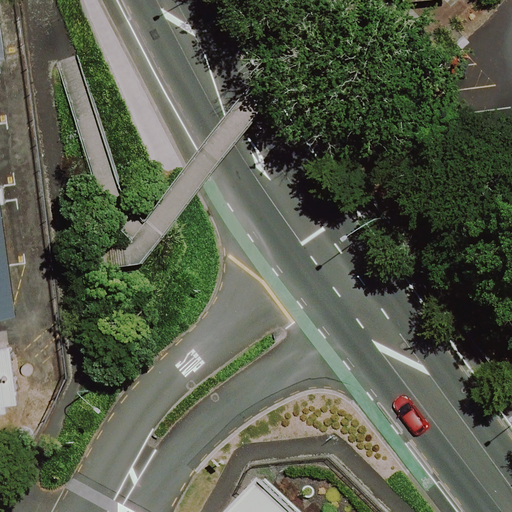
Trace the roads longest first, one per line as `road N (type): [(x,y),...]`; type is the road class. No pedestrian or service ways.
road 1 (secondary): [(348,287),(251,148),(164,0)]
road 2 (unclassified): [(114,511),(187,400),(348,287)]
road 3 (secondary): [(511,507),(348,287)]
